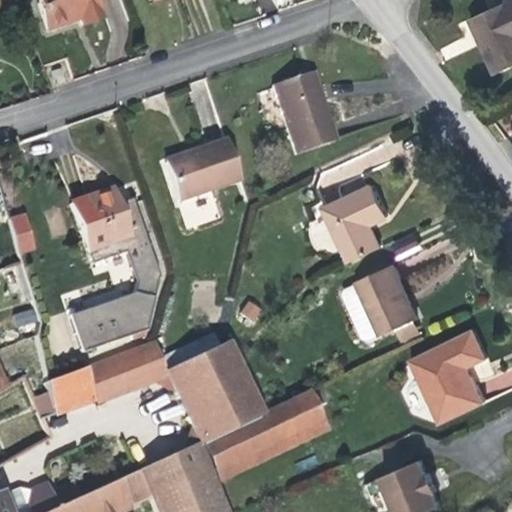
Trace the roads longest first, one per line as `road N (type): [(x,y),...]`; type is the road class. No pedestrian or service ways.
road 1 (residential): [(0,128),(374,0)]
road 2 (residential): [(374,0),(511,193)]
road 3 (unknown): [(0,462),(152,394)]
